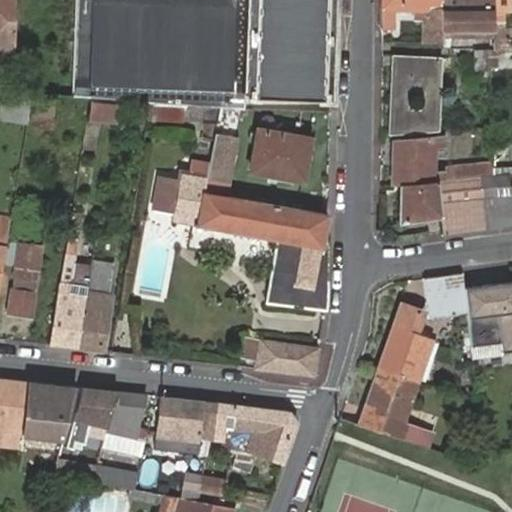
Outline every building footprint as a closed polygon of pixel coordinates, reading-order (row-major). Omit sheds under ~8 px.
[(0,0),(0,50),(11,50),(11,0),(0,0)] [(151,105),(185,107),(219,108),(245,109),(245,97),(331,100),(334,0),(74,0),(73,62),(72,96),(72,97),(89,98),(90,98),(118,99),(118,103),(151,105)] [(381,0),(381,25),(394,26),(395,6),(427,8),(426,40),(444,40),(444,31),(444,12),(444,0),(381,0)] [(444,0),(444,12),(490,11),(490,0),(444,0)] [(493,31),(493,11),(490,11),(444,12),(444,31),(450,31),(493,31)] [(400,53),(391,52),(389,92),(397,91),(400,53)] [(397,91),(389,92),(388,114),(397,115),(396,133),(438,130),(441,57),(400,53),(397,91)] [(30,102),(25,128),(55,130),(56,104),(30,102)] [(116,123),(117,105),(88,103),(87,122),(116,123)] [(151,105),(150,123),(184,125),(185,107),(151,105)] [(388,114),(387,134),(396,133),(397,115),(388,114)] [(308,137),(255,129),(248,173),(301,181),(308,137)] [(215,135),(207,181),(205,195),(227,198),(233,170),(239,139),(215,135)] [(393,139),(392,183),(401,183),(435,180),(482,176),(481,163),(456,165),(456,168),(445,169),(434,170),(434,146),(444,147),(444,135),(393,139)] [(227,198),(240,199),(245,172),(233,170),(227,198)] [(441,218),(444,236),(511,226),(511,185),(508,186),(507,174),(489,176),(482,176),(435,180),(441,218)] [(264,301),(324,308),(326,243),(322,238),(326,212),(240,199),(227,198),(205,195),(207,181),(179,176),(178,181),(158,176),(152,209),(173,213),(171,222),(275,239),(264,301)] [(401,223),(441,218),(435,180),(401,183),(401,223)] [(33,267),(38,268),(41,245),(16,243),(9,313),(31,316),(35,280),(31,280),(33,267)] [(64,253),(50,345),(76,348),(86,289),(70,287),(73,263),(70,262),(71,254),(64,253)] [(76,348),(100,350),(113,264),(91,261),(86,289),(76,348)] [(462,274),(425,279),(429,320),(467,314),(463,288),(462,274)] [(502,354),(511,352),(511,281),(463,288),(467,314),(470,347),(501,343),(502,354)] [(400,305),(379,367),(415,380),(430,340),(414,333),(422,313),(400,305)] [(314,374),(318,347),(241,337),(237,366),(314,374)] [(378,367),(358,424),(430,448),(434,433),(408,424),(402,417),(415,380),(379,367),(378,367)] [(0,430),(21,433),(63,438),(77,388),(0,379),(0,430)] [(114,392),(80,388),(67,439),(79,442),(81,434),(84,425),(105,431),(114,392)] [(147,395),(114,392),(105,431),(104,439),(101,451),(140,459),(147,428),(139,426),(147,395)] [(213,440),(216,404),(159,397),(154,450),(195,454),(199,438),(208,439),(213,440)] [(256,454),(282,463),(296,423),(290,412),(216,404),(213,440),(223,440),(223,444),(236,448),(231,464),(249,471),(256,454)] [(84,425),(81,434),(104,439),(105,431),(84,425)] [(0,430),(0,447),(19,450),(21,433),(0,430)] [(76,478),(81,465),(61,458),(56,471),(76,478)] [(97,466),(93,481),(129,487),(133,488),(136,477),(137,473),(97,466)] [(197,500),(201,476),(184,474),(181,486),(180,497),(197,500)] [(197,500),(220,504),(222,493),(225,480),(201,476),(197,500)] [(136,477),(133,488),(155,492),(157,481),(136,477)] [(159,506),(160,502),(163,494),(155,492),(133,488),(129,487),(127,500),(159,506)] [(261,511),(264,511),(270,494),(236,488),(233,507),(261,511)] [(231,511),(233,507),(220,504),(197,500),(180,497),(163,494),(160,502),(173,506),(170,511),(231,511)] [(170,511),(173,506),(160,502),(159,506),(157,511),(170,511)]
